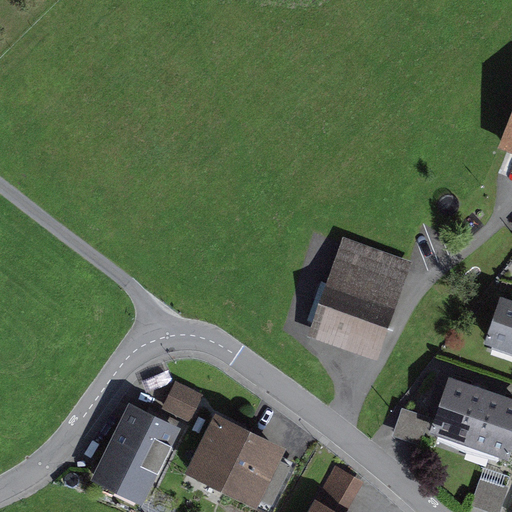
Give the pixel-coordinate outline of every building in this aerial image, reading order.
[(511,144),(511,112),(501,140),(511,144)] [(340,244),(311,333),(378,354),(408,260),(410,255),(343,233),(342,237),(340,244)] [(511,299),(501,296),(487,340),(511,347),(511,299)] [(511,430),(511,397),(449,377),(431,432),(504,455),(511,430)] [(204,392),(178,381),(167,405),(193,417),(204,392)] [(143,505),(181,425),(132,402),(94,482),(143,505)] [(257,502),(286,443),(226,413),(196,471),(257,502)] [(345,511),(362,479),(342,468),(324,502),(311,495),(302,511),(345,511)]
